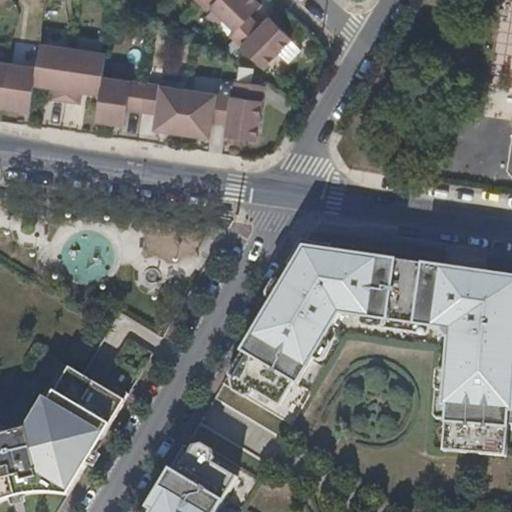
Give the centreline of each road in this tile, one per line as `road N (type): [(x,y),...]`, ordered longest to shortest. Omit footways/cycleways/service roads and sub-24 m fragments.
road 1 (residential): [(103,511),(286,194)]
road 2 (tertiary): [(0,154),(286,194)]
road 3 (tertiary): [(286,194),(511,225)]
road 4 (residential): [(286,194),(361,50)]
